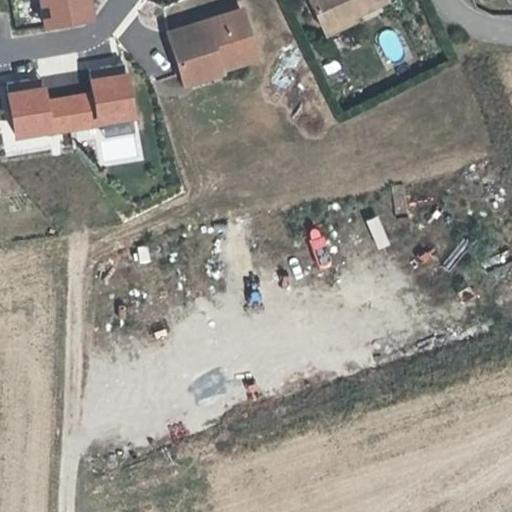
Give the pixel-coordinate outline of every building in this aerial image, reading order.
[(36,0),(40,27),(95,19),(92,0),(36,0)] [(379,0),(309,0),(320,22),(349,9),(351,13),(379,0)] [(349,9),(320,22),(324,31),(353,18),(351,13),(349,9)] [(256,56),(241,10),(168,33),(181,73),(218,62),(219,68),(256,56)] [(348,32),(331,39),(337,52),(354,45),(348,32)] [(218,62),(181,73),(184,82),(220,71),(219,68),(218,62)] [(83,75),(86,91),(91,123),(132,116),(124,68),(83,75)] [(45,82),(5,89),(13,136),(53,129),(48,97),(45,82)] [(86,91),(48,97),(53,129),(91,123),(86,91)]
